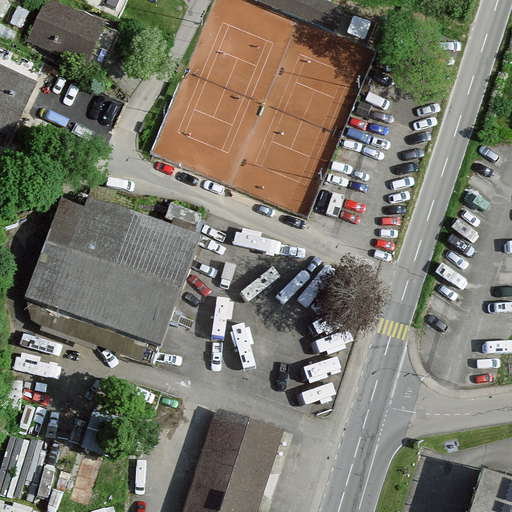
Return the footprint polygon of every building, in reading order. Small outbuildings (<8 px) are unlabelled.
[(346,12),(316,0),(252,0),(336,34),(346,12)] [(46,3),(27,47),(86,73),(106,29),(46,3)] [(0,70),(0,145),(8,149),(37,87),(0,70)] [(159,344),(199,236),(88,196),(85,205),(61,196),(44,241),(25,296),(159,344)] [(216,409),(182,511),(258,511),(284,431),(216,409)] [(472,511),(511,511),(511,485),(484,477),(472,511)]
